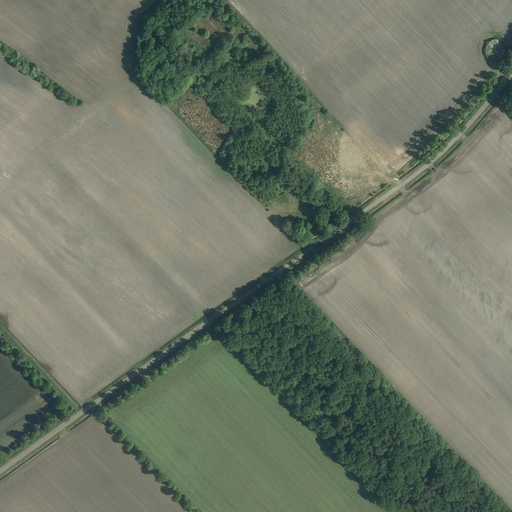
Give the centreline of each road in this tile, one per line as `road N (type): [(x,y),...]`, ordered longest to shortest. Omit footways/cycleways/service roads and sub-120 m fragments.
road 1 (unclassified): [(0,471),(431,161),(511,72)]
road 2 (track): [(245,295),(303,309),(332,329),(398,416),(439,443),(502,511)]
